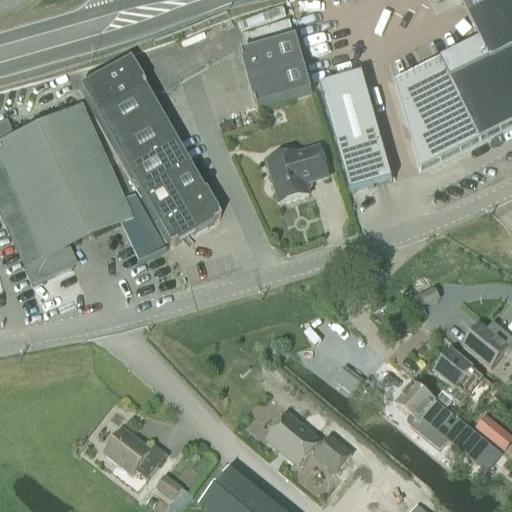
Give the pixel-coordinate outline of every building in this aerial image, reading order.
[(511,0),(458,0),(480,43),(396,86),(421,173),(511,127),(511,0)] [(242,57),(250,85),(258,113),(313,97),(297,41),(242,57)] [(128,62),(77,92),(124,173),(173,145),(174,144),(128,62)] [(363,77),(320,89),(350,195),(393,183),(363,77)] [(0,126),(0,216),(32,289),(72,271),(64,252),(124,226),(142,265),(166,254),(138,207),(125,212),(82,113),(15,142),(7,124),(0,126)] [(173,145),(124,173),(139,199),(164,185),(189,171),(174,144),(173,145)] [(306,187),(329,180),(320,151),(297,158),(297,156),(268,164),(280,206),(309,198),(306,187)] [(189,171),(164,185),(193,237),(218,223),(189,171)] [(139,199),(168,251),(193,237),(164,185),(139,199)] [(435,290),(407,303),(408,307),(412,315),(440,302),(435,290)] [(491,373),(511,347),(511,341),(494,327),(488,334),(480,328),(463,350),(491,373)] [(438,361),(429,372),(434,377),(435,378),(448,388),(442,395),(437,402),(448,411),(454,404),(460,409),(482,380),(473,373),(474,372),(452,354),(443,365),(438,361)] [(362,378),(353,388),(368,400),(376,390),(362,378)] [(414,387),(396,409),(410,420),(413,423),(409,428),(440,453),(444,448),(446,446),(449,446),(451,447),(475,467),(490,448),(458,423),(452,430),(448,427),(454,419),(414,387)] [(511,439),(486,418),(475,432),(477,434),(504,456),(511,446),(511,439)] [(288,419),(267,443),(299,471),(320,446),(288,419)] [(104,458),(132,480),(136,475),(148,483),(167,459),(154,449),(151,454),(123,433),(104,458)] [(352,458),(328,440),(312,461),(336,479),(352,458)] [(165,480),(157,491),(173,503),(169,509),(173,511),(184,511),(193,500),(182,492),(165,480)]
